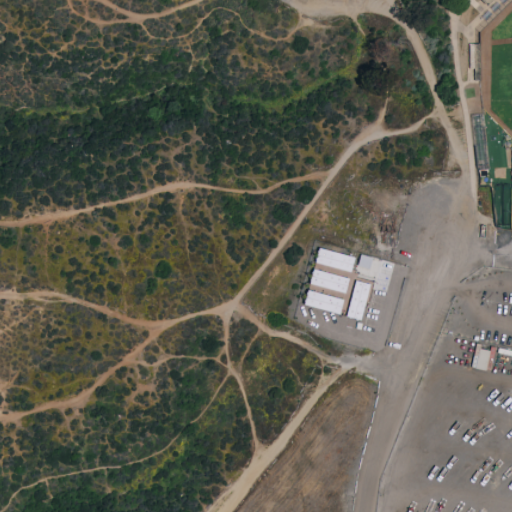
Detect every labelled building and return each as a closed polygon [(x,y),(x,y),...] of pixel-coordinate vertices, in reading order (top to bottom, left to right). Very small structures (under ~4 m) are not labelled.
[(311,261),(348,271),(352,256),(315,247),(311,261)] [(354,264),(366,268),(369,257),(357,253),(354,264)] [(343,290),(345,275),(308,270),(305,284),(343,290)] [(343,315),(357,319),(367,283),(352,279),(343,315)] [(340,297),(302,290),(300,305),(337,312),(340,297)] [(493,350),(474,345),(469,366),(488,370),(493,350)]
